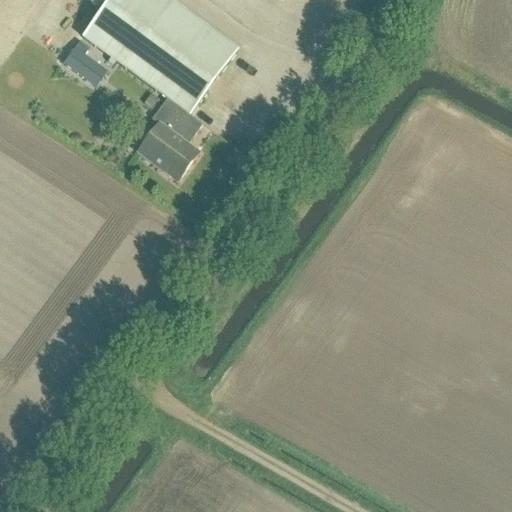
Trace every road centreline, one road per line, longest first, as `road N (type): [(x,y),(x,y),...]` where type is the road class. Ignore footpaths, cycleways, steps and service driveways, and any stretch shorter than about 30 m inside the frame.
road 1 (unclassified): [(45,511),(362,87),(406,0)]
road 2 (track): [(137,388),(356,511)]
